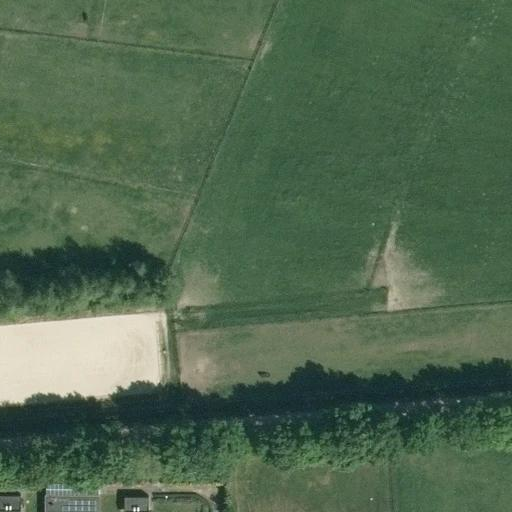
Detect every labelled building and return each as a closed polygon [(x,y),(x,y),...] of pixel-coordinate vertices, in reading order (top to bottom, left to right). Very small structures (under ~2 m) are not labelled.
[(0,508),(9,509),(9,495),(0,494),(0,508)] [(9,495),(9,509),(21,509),(21,495),(9,495)] [(46,495),(46,508),(99,509),(99,495),(46,495)] [(136,510),(137,496),(124,496),(124,510),(136,510)] [(137,496),(136,510),(149,510),(149,496),(137,496)]
